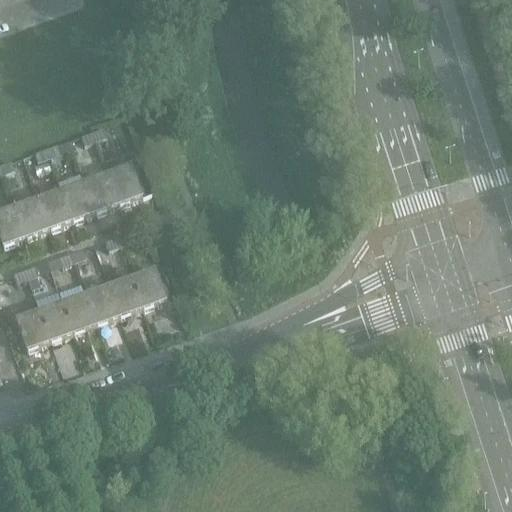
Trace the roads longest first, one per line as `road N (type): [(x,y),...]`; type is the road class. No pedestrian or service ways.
road 1 (secondary): [(361,0),(437,266)]
road 2 (secondary): [(510,250),(431,0)]
road 3 (unclassified): [(437,266),(384,275),(247,348)]
road 4 (unclassified): [(247,348),(334,331),(443,283)]
road 5 (secondary): [(443,283),(511,472)]
road 6 (residential): [(10,436),(160,382)]
